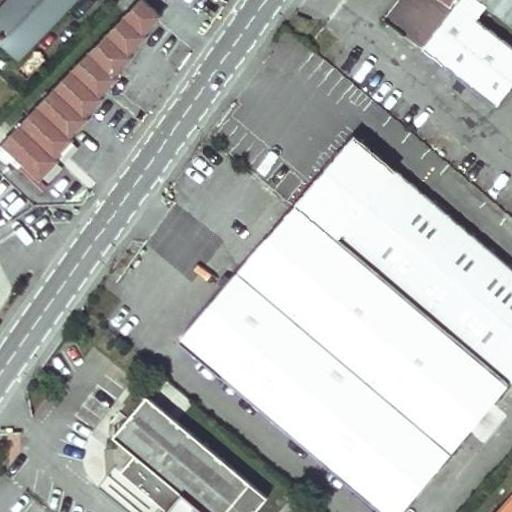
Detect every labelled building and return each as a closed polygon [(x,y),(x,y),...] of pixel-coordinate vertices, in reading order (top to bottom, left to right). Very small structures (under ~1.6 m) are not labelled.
[(2,0),(0,3),(0,42),(17,59),(50,24),(60,34),(90,0),(2,0)] [(139,0),(138,0),(1,143),(39,177),(55,160),(52,157),(70,139),(66,136),(84,118),(81,115),(99,97),(96,94),(114,77),(112,74),(128,57),(125,55),(143,37),(141,35),(158,17),(139,0)] [(511,0),(429,0),(426,4),(420,0),(407,0),(388,27),(499,110),(511,92),(511,50),(475,22),(488,6),(511,23),(511,0)] [(356,79),(366,67),(343,48),(333,60),(356,79)] [(511,267),(360,139),(301,208),(511,388),(511,387),(511,267)] [(301,208),(184,343),(382,511),(405,511),(511,388),(301,208)] [(166,511),(258,511),(270,499),(153,397),(117,438),(138,456),(123,474),(166,511)] [(511,511),(511,494),(496,511),(511,511)]
